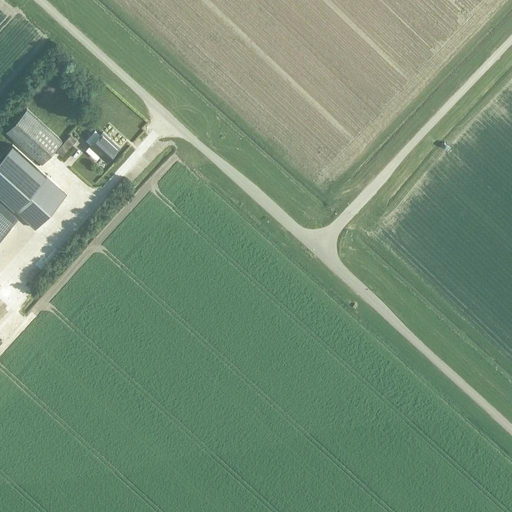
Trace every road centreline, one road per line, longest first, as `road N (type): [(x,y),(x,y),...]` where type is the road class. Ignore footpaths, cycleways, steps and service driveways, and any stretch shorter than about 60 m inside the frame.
road 1 (unclassified): [(328,249),(42,0)]
road 2 (unclassified): [(328,249),(511,47)]
road 3 (unclassified): [(511,423),(328,249)]
